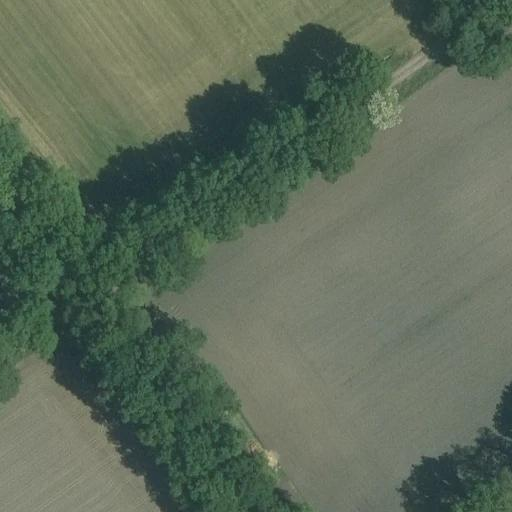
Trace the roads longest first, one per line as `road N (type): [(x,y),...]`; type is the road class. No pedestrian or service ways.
road 1 (track): [(0,358),(511,0)]
road 2 (unclassified): [(242,511),(0,193)]
